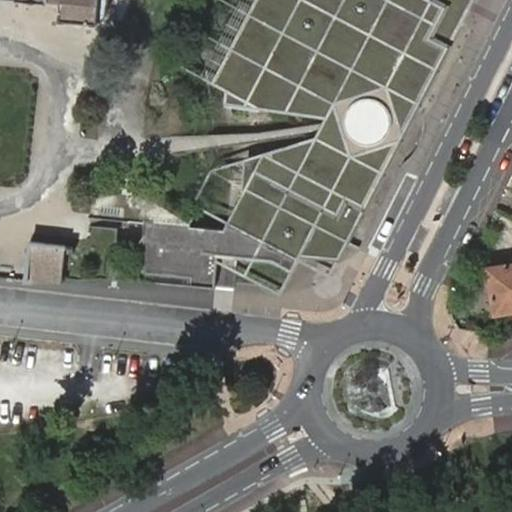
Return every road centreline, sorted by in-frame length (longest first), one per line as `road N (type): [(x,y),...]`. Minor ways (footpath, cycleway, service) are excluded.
road 1 (residential): [(511,18),(356,325)]
road 2 (residential): [(419,337),(424,285),(511,108)]
road 3 (tertiary): [(312,406),(130,511)]
road 4 (track): [(61,56),(47,185),(0,208)]
road 5 (tertiary): [(194,511),(329,435)]
road 6 (tertiary): [(329,435),(385,454),(434,422)]
